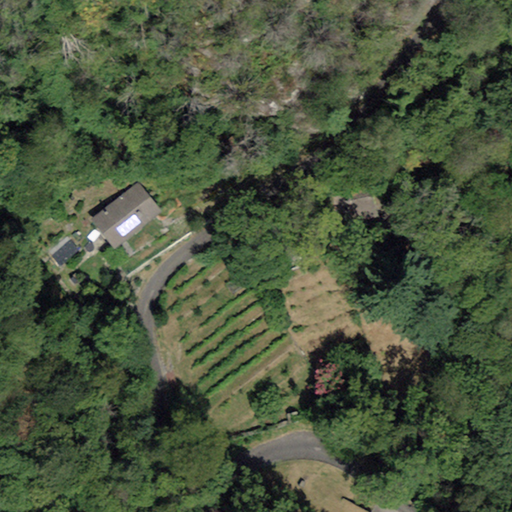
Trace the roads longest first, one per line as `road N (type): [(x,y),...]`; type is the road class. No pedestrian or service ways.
road 1 (unclassified): [(123,511),(157,422),(143,328),(161,277),(343,140),(449,0)]
road 2 (unclassified): [(408,511),(335,459),(295,449),(255,460),(207,511)]
